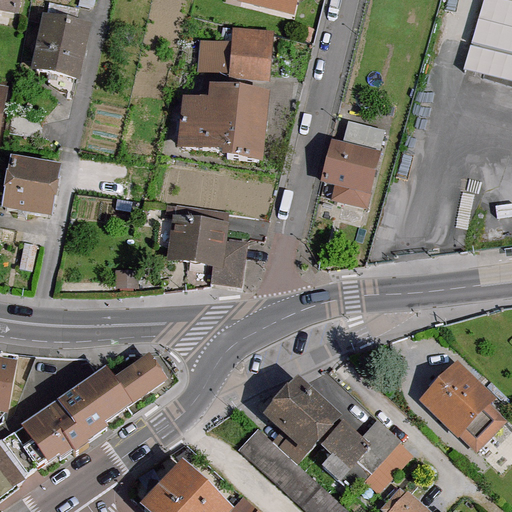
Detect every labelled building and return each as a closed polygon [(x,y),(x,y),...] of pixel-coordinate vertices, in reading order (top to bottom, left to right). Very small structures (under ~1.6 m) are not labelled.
[(0,0),(0,6),(19,10),(20,0),(0,0)] [(293,12),(295,3),(284,0),(275,0),(273,7),(293,12)] [(511,0),(484,0),(471,45),(511,57),(511,0)] [(38,69),(78,77),(89,27),(77,24),(81,8),(52,2),(38,69)] [(236,33),(235,45),(267,47),(268,36),(236,33)] [(265,79),(267,47),(235,45),(235,49),(233,74),(233,77),(265,79)] [(235,49),(202,47),(201,72),(233,74),(235,49)] [(212,95),(211,110),(264,115),(265,100),(212,95)] [(229,160),(260,163),(264,115),(211,110),(189,108),(185,151),(229,155),(229,160)] [(12,132),(42,137),(43,129),(44,121),(14,116),(12,132)] [(366,208),(383,132),(353,125),(348,149),(336,147),(327,185),(350,190),(346,203),(366,208)] [(6,206),(51,215),(59,172),(15,163),(6,206)] [(176,222),(223,227),(224,222),(225,215),(178,208),(176,222)] [(172,260),(215,265),(219,265),(222,241),(223,227),(176,222),(172,260)] [(244,244),(222,241),(219,265),(215,265),(213,281),(240,284),(244,244)] [(511,250),(503,251),(504,261),(511,259),(511,250)] [(113,387),(128,409),(165,383),(150,362),(138,370),(113,387)] [(138,370),(133,363),(108,380),(113,387),(138,370)] [(0,366),(0,411),(6,413),(14,369),(0,366)] [(458,372),(428,404),(479,452),(482,448),(488,453),(498,442),(493,437),(505,424),(487,407),(491,402),(458,372)] [(104,375),(62,405),(85,438),(128,409),(113,387),(108,380),(104,375)] [(338,423),(299,387),(270,418),(292,438),(281,451),(298,467),(319,444),(338,423)] [(16,432),(4,441),(29,477),(85,438),(62,405),(28,428),(37,441),(27,448),(16,432)] [(385,465),(361,444),(338,423),(319,444),(333,457),(324,468),(356,497),(368,483),(385,465)] [(361,444),(385,465),(403,445),(380,423),(361,444)] [(306,511),(347,511),(298,467),(281,451),(259,431),(240,451),(306,511)] [(0,501),(22,486),(0,455),(0,501)] [(398,477),(385,465),(368,483),(381,495),(398,477)] [(229,511),(185,471),(147,511),(229,511)] [(385,511),(424,511),(410,498),(408,500),(401,494),(385,511)] [(257,511),(245,501),(234,511),(257,511)]
